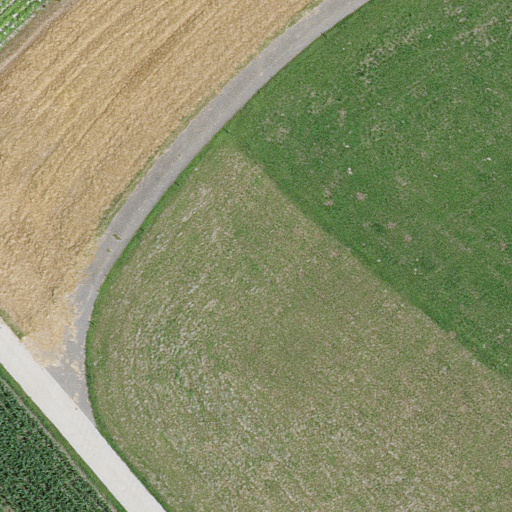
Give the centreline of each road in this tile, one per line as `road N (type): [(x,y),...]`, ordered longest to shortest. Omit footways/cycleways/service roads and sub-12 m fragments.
road 1 (track): [(42,390),(69,316),(166,167),(236,91),(310,24),(350,0)]
road 2 (unclassified): [(0,343),(142,511)]
